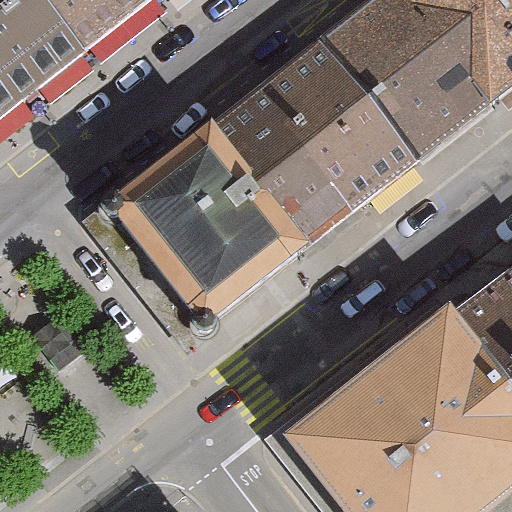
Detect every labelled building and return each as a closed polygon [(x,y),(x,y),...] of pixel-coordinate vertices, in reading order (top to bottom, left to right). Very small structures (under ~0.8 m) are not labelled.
[(0,0),(0,119),(28,98),(84,54),(41,0),(0,0)] [(122,24),(151,0),(41,0),(84,54),(122,24)] [(371,0),(334,29),(314,45),(406,161),(489,96),(413,0),(371,0)] [(511,0),(413,0),(489,96),(511,77),(511,0)] [(314,45),(201,133),(292,250),(326,224),(380,182),(406,161),(314,45)] [(292,250),(201,133),(180,151),(122,195),(120,193),(118,191),(115,190),(111,190),(108,191),(105,193),(103,196),(102,199),(102,202),(103,205),(82,222),(181,347),(208,326),(211,324),(213,320),(214,317),(213,313),(212,311),(292,250)] [(447,312),(511,393),(511,261),(475,291),(447,312)] [(511,511),(511,393),(447,312),(442,307),(439,303),(265,440),(322,511),(511,511)] [(57,318),(31,338),(57,372),(84,351),(57,318)]
